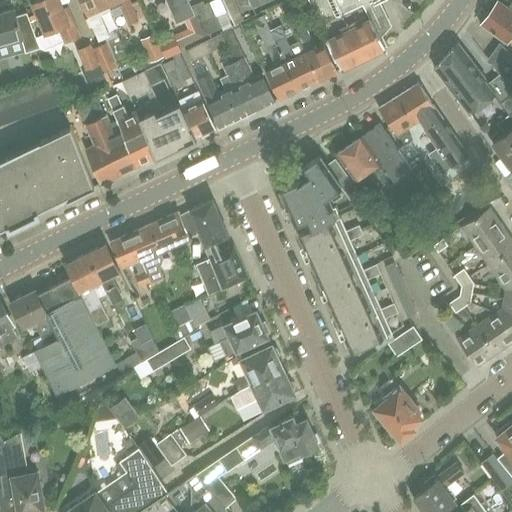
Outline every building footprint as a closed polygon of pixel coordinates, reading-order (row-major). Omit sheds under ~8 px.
[(60,27),(66,42),(80,36),(68,7),(63,9),(59,0),(39,0),(33,3),(46,33),(60,27)] [(108,4),(105,0),(81,0),(87,13),(88,12),(100,40),(109,36),(98,9),(108,4)] [(105,0),(108,4),(117,0),(126,19),(135,15),(128,0),(105,0)] [(195,14),(191,6),(188,0),(167,0),(177,21),(195,14)] [(234,0),(223,0),(234,24),(243,20),(234,0)] [(271,0),(248,0),(253,8),(271,0)] [(309,0),(342,68),(386,47),(380,36),(389,26),(378,3),(384,0),(309,0)] [(205,4),(203,1),(191,6),(195,14),(203,35),(221,28),(216,16),(209,2),(205,4)] [(511,34),(511,10),(498,1),(490,11),(486,13),(481,18),(482,22),(481,23),(507,41),(511,34)] [(338,70),(325,42),(317,46),(301,15),(296,18),(290,5),(284,8),(301,41),(319,79),(338,70)] [(41,48),(27,12),(16,15),(14,8),(0,12),(0,43),(22,38),(26,52),(41,48)] [(265,71),(279,98),(299,89),(270,30),(271,29),(263,15),(253,20),(276,65),(265,71)] [(319,79),(301,41),(289,46),(279,25),(271,29),(270,30),(299,89),(319,79)] [(243,56),(242,56),(238,47),(239,47),(230,27),(220,32),(221,34),(226,44),(225,44),(233,61),(234,61),(257,108),(275,99),(262,72),(253,76),(243,56)] [(158,43),(154,34),(140,39),(149,62),(163,56),(159,45),(158,43)] [(221,34),(203,42),(208,52),(225,44),(226,44),(221,34)] [(173,35),(158,43),(159,45),(163,56),(164,59),(181,51),(173,35)] [(435,68),(470,114),(495,95),(501,102),(511,93),(511,90),(499,74),(487,83),(483,79),(485,77),(457,41),(435,68)] [(208,52),(203,42),(185,50),(190,60),(208,52)] [(100,64),(103,72),(111,69),(116,67),(106,43),(93,48),(100,64)] [(100,64),(93,48),(92,48),(90,44),(77,50),(86,70),(100,64)] [(511,56),(500,44),(488,59),(508,84),(511,80),(511,56)] [(148,61),(145,57),(135,62),(138,66),(148,61)] [(170,80),(182,75),(173,59),(162,64),(167,75),(170,80)] [(161,61),(152,66),(158,79),(167,75),(161,61)] [(257,108),(234,61),(233,61),(224,65),(228,74),(220,78),(226,89),(239,117),(257,108)] [(86,70),(83,71),(91,89),(108,82),(103,72),(100,64),(86,70)] [(158,79),(152,66),(144,69),(150,82),(150,81),(151,83),(158,79)] [(153,158),(198,137),(181,101),(164,109),(151,83),(150,81),(150,82),(144,69),(122,80),(135,108),(141,121),(140,121),(151,144),(147,146),(153,158)] [(220,126),(239,117),(226,89),(218,93),(208,72),(196,78),(220,126)] [(50,76),(41,79),(44,89),(54,85),(50,76)] [(41,79),(31,82),(35,92),(44,89),(41,79)] [(31,82),(22,85),(25,96),(35,92),(31,82)] [(467,154),(418,83),(379,107),(380,109),(397,134),(398,133),(404,143),(412,138),(405,128),(419,119),(439,148),(430,154),(442,171),(467,154)] [(22,85),(12,89),(16,99),(25,96),(22,85)] [(3,92),(6,102),(16,99),(12,89),(3,92)] [(198,137),(216,128),(197,89),(179,98),(181,101),(198,137)] [(123,173),(139,165),(123,130),(116,134),(106,113),(104,114),(96,97),(88,100),(123,173)] [(123,173),(88,100),(78,105),(86,123),(96,144),(86,148),(101,183),(123,173)] [(147,146),(151,144),(140,121),(141,121),(135,108),(126,112),(123,105),(113,110),(123,130),(139,165),(153,158),(147,146)] [(492,143),(509,166),(511,163),(511,111),(497,123),(505,134),(492,143)] [(388,181),(391,186),(413,171),(379,123),(337,152),(355,179),(373,167),(385,184),(388,181)] [(0,228),(8,224),(9,227),(37,213),(36,210),(67,196),(68,199),(94,186),(70,126),(7,156),(10,163),(0,167),(0,228)] [(363,197),(335,158),(326,165),(320,155),(301,168),(310,180),(302,186),(300,180),(279,190),(289,212),(295,224),(304,220),(308,229),(335,217),(331,208),(333,207),(328,196),(341,186),(353,204),(363,197)] [(447,194),(440,183),(427,191),(435,202),(447,194)] [(214,240),(228,234),(212,198),(189,210),(209,259),(221,288),(248,277),(233,245),(219,251),(214,240)] [(442,212),(451,225),(466,217),(458,203),(442,212)] [(69,228),(92,219),(89,209),(66,218),(69,228)] [(476,247),(504,228),(492,210),(487,212),(485,209),(461,225),(476,247)] [(164,257),(161,249),(190,237),(180,214),(178,211),(129,232),(150,281),(152,281),(152,282),(165,276),(160,266),(162,265),(164,257)] [(451,225),(442,212),(438,215),(446,228),(451,225)] [(307,252),(361,228),(359,223),(346,229),(339,215),(335,217),(308,229),(299,233),(307,252)] [(316,272),(357,254),(350,239),(363,233),(361,228),(307,252),(316,272)] [(491,268),(511,253),(511,239),(504,228),(476,247),(491,268)] [(141,285),(150,281),(129,232),(110,240),(121,266),(135,260),(140,272),(136,273),(141,285)] [(447,245),(442,238),(433,245),(438,251),(447,245)] [(113,303),(123,298),(110,273),(120,269),(106,242),(87,252),(101,279),(113,303)] [(96,321),(106,316),(90,284),(101,279),(87,252),(66,262),(72,275),(96,321)] [(505,290),(511,284),(511,253),(491,268),(505,290)] [(325,292),(379,268),(376,263),(363,269),(357,254),(316,272),(325,292)] [(208,294),(221,288),(209,259),(196,263),(208,294)] [(417,313),(394,262),(385,266),(408,317),(417,313)] [(334,311),(374,293),(368,278),(381,272),(379,268),(325,292),(334,311)] [(459,282),(468,276),(463,269),(454,275),(459,282)] [(116,362),(71,275),(36,293),(34,290),(11,302),(23,326),(35,319),(42,334),(40,335),(46,345),(34,351),(56,393),(116,362)] [(468,276),(459,282),(461,286),(473,284),(468,276)] [(473,284),(461,286),(460,291),(472,293),(473,284)] [(460,295),(470,302),(480,304),(481,299),(471,297),(472,293),(460,291),(460,295)] [(342,331),(396,307),(394,302),(381,308),(374,293),(334,311),(342,331)] [(456,298),(463,307),(470,302),(460,295),(456,298)] [(455,312),(463,307),(456,298),(449,303),(455,312)] [(511,299),(504,298),(502,307),(511,321),(511,299)] [(0,380),(3,378),(0,371),(0,343),(17,335),(11,325),(13,324),(0,300),(0,380)] [(352,351),(392,333),(385,317),(398,311),(396,307),(342,331),(352,351)] [(511,341),(511,321),(502,307),(480,323),(499,351),(511,341)] [(216,342),(220,340),(227,354),(236,349),(236,350),(267,336),(265,331),(268,330),(264,321),(261,322),(255,310),(238,318),(237,317),(224,323),(225,324),(210,331),(216,342)] [(191,319),(170,330),(175,341),(195,328),(191,319)] [(499,351),(480,323),(457,338),(476,366),(499,351)] [(422,338),(413,325),(388,342),(397,356),(422,338)] [(146,358),(159,351),(152,338),(141,344),(137,337),(131,341),(141,361),(146,358)] [(159,351),(146,358),(153,370),(190,348),(184,337),(159,351)] [(282,369),(276,356),(277,354),(275,348),(272,348),(270,344),(239,359),(246,374),(233,380),(238,389),(282,369)] [(293,393),(292,390),(293,388),(291,382),(288,381),(282,369),(238,389),(238,390),(231,396),(236,407),(257,397),(262,408),(293,393)] [(375,408),(401,440),(415,429),(412,425),(421,418),(422,415),(418,411),(420,410),(400,384),(399,385),(392,376),(380,386),(387,395),(386,395),(388,398),(375,408)] [(95,389),(85,396),(86,400),(91,404),(98,403),(101,396),(95,389)] [(218,404),(211,393),(193,405),(199,416),(218,404)] [(126,406),(114,415),(123,427),(135,418),(126,406)] [(270,426),(268,423),(197,471),(206,482),(274,436),(286,463),(301,457),(301,451),(317,445),(304,418),(299,420),(295,411),(288,414),(289,416),(276,422),(276,423),(270,426)] [(511,475),(511,423),(510,421),(497,431),(499,434),(496,437),(511,456),(511,457),(503,465),(511,475)] [(189,422),(180,427),(188,442),(198,436),(189,422)] [(156,444),(165,456),(171,465),(186,454),(170,433),(156,444)] [(36,511),(46,510),(38,470),(21,473),(18,458),(23,457),(20,440),(17,440),(15,434),(0,442),(0,487),(2,495),(15,493),(18,511),(36,511)] [(165,456),(156,444),(150,437),(138,446),(152,465),(165,456)] [(138,511),(149,505),(167,493),(138,448),(120,460),(136,484),(105,505),(96,491),(64,511),(138,511)] [(424,511),(440,511),(455,501),(444,487),(464,472),(457,462),(436,477),(435,474),(423,483),(427,487),(413,497),(424,511)] [(505,493),(511,487),(511,479),(503,468),(492,476),(505,493)] [(221,511),(227,508),(206,482),(197,471),(185,479),(191,487),(193,501),(198,508),(192,511),(221,511)] [(486,511),(473,493),(460,503),(465,511),(463,511),(486,511)]
